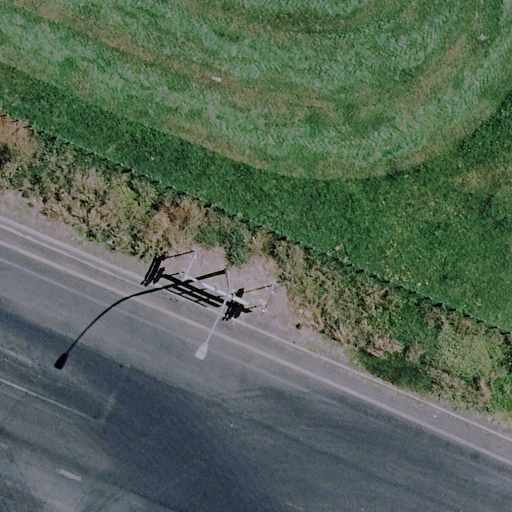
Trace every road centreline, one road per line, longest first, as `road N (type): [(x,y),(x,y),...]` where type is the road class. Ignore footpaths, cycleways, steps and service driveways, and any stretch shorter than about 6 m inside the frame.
road 1 (tertiary): [(305,511),(127,439)]
road 2 (tertiary): [(127,439),(0,382)]
